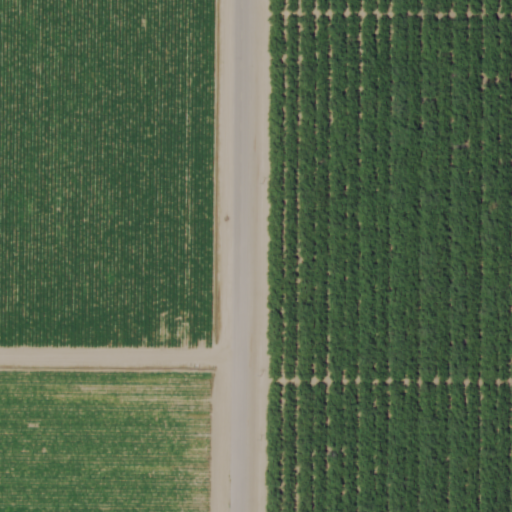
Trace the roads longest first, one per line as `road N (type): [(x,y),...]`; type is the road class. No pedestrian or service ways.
road 1 (tertiary): [(235,511),(238,0)]
road 2 (residential): [(237,356),(0,351)]
